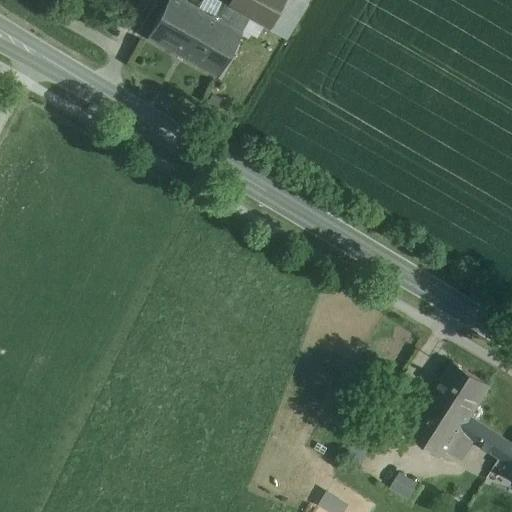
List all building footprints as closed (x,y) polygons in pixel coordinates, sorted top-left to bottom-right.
[(212,18),(180,0),(169,0),(149,36),(218,75),(240,34),(219,21),(212,18)] [(230,0),(228,5),(250,18),(288,38),(308,0),(230,0)] [(250,18),(228,5),(222,15),(219,21),(240,34),(250,18)] [(222,15),(216,11),(212,18),(219,21),(222,15)] [(490,383),(454,360),(409,433),(443,455),(459,431),(469,415),(490,383)] [(469,415),(459,431),(499,457),(510,441),(469,415)] [(400,469),(389,487),(410,500),(422,481),(400,469)] [(328,489),(321,501),(338,511),(346,500),(328,489)]
